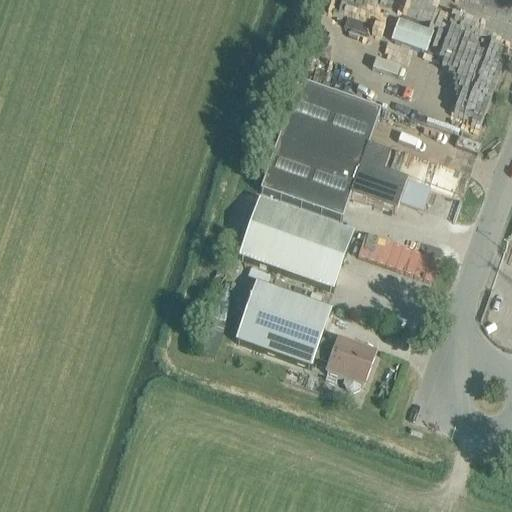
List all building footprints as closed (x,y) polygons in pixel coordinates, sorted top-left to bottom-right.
[(433,37),(398,25),(391,44),(426,56),(433,37)] [(261,196),(342,225),(351,201),(397,217),(408,186),(384,177),(391,159),(368,152),(381,116),(299,87),(261,196)] [(239,262),(334,295),(354,238),(259,205),(239,262)] [(327,377),(346,384),(345,387),(348,393),(354,396),(360,393),(361,389),(364,391),(376,358),(338,345),(337,349),(322,343),(332,315),(256,288),(236,345),(312,372),(315,363),(330,368),(327,377)] [(210,332),(202,356),(214,360),(222,336),(210,332)]
